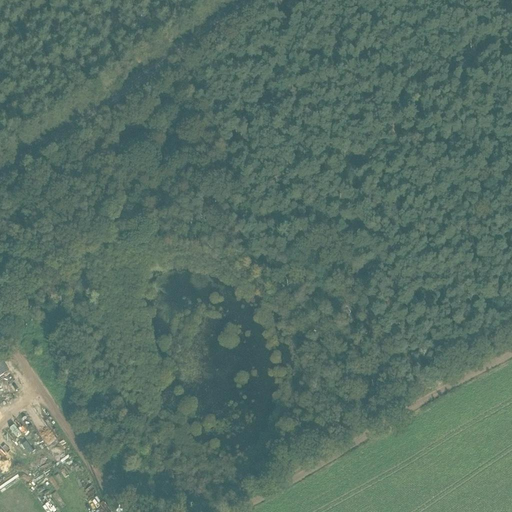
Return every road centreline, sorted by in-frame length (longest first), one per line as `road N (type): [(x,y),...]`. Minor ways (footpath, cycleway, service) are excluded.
road 1 (track): [(511,353),(234,511)]
road 2 (tertiary): [(0,176),(253,0)]
road 3 (track): [(124,511),(0,332)]
